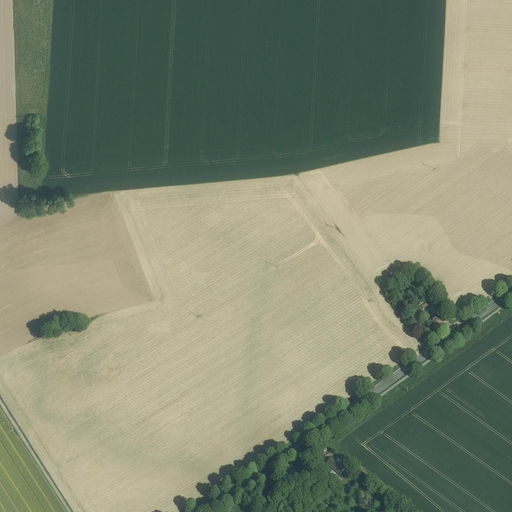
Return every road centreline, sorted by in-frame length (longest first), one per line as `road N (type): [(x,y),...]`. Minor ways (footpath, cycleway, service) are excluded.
road 1 (primary): [(511,289),(197,511)]
road 2 (residential): [(70,511),(0,400)]
